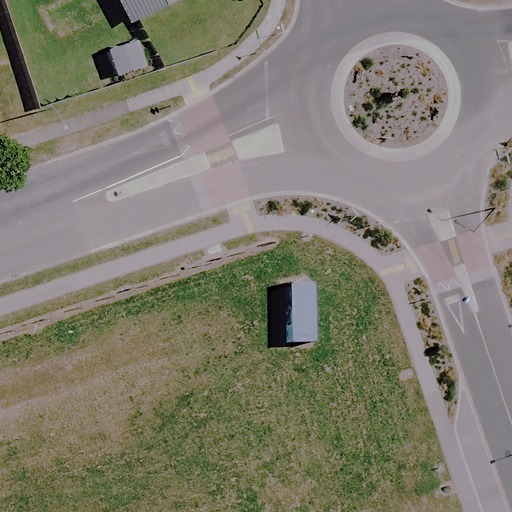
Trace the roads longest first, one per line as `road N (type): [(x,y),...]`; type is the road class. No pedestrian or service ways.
road 1 (residential): [(0,228),(307,127)]
road 2 (residential): [(428,181),(511,422)]
road 3 (residential): [(428,181),(370,185),(321,153),(307,127)]
road 4 (residential): [(362,11),(420,9),(467,42),(480,68)]
road 5 (residential): [(307,127),(305,71),(317,45),(362,11)]
road 6 (residential): [(480,68),(485,95),(470,146),(428,181)]
